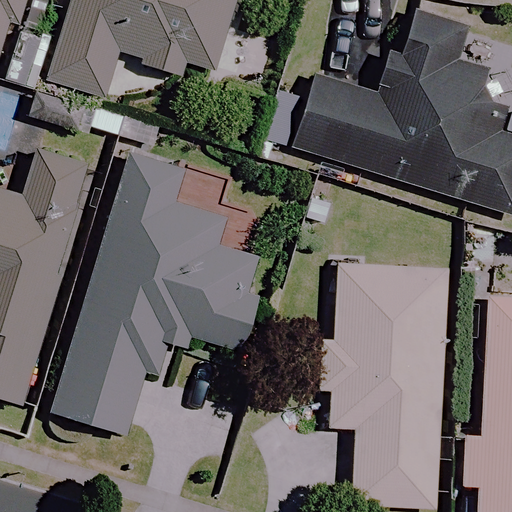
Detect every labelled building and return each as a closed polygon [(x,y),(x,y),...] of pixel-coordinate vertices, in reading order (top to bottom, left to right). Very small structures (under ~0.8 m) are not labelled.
[(0,0),(0,26),(15,30),(22,0),(0,0)] [(64,0),(42,83),(99,98),(109,60),(174,77),(178,64),(208,72),(227,0),(64,0)] [(457,29),(397,11),(370,97),(303,76),(295,103),(271,95),(256,142),(510,221),(511,213),(511,139),(482,130),(469,62),(448,56),(457,29)] [(77,107),(31,96),(25,124),(70,135),(77,107)] [(150,378),(159,346),(183,352),(187,340),(235,353),(249,305),(232,301),(245,256),(206,245),(213,218),(165,205),(175,170),(115,153),(41,414),(120,436),(137,375),(150,378)] [(0,193),(0,181),(1,176),(0,175),(0,400),(16,405),(77,168),(25,154),(14,197),(0,193)] [(439,271),(326,264),(316,428),(349,430),(344,506),(425,510),(439,271)] [(511,511),(511,300),(471,299),(461,511),(511,511)]
